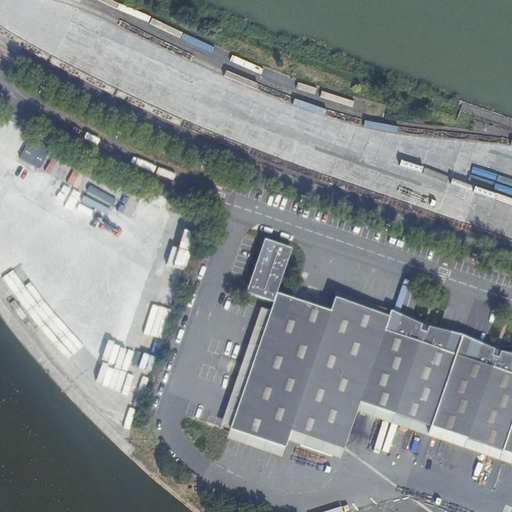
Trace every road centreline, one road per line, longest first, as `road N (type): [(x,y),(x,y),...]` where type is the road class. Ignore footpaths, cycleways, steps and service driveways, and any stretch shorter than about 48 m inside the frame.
road 1 (unclassified): [(458,511),(375,481),(305,509),(261,500),(207,475),(172,439),(172,408),(238,207)]
road 2 (unclassified): [(238,207),(511,300)]
road 3 (unclassified): [(14,104),(120,161),(238,207)]
